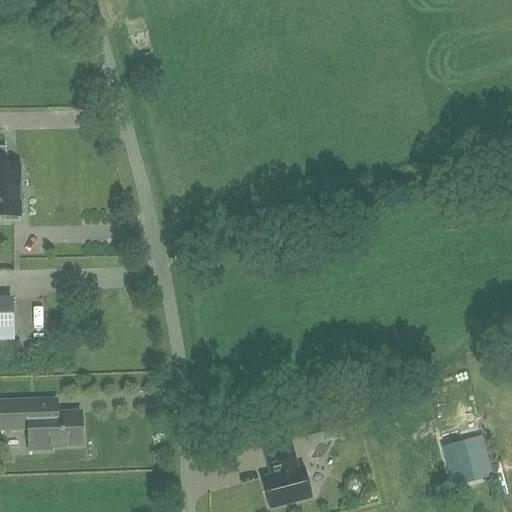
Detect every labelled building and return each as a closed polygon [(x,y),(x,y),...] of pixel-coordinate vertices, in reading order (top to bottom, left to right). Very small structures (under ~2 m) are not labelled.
[(0,86),(8,86),(8,56),(0,55),(0,86)] [(85,70),(18,72),(19,85),(85,83),(85,70)] [(21,85),(21,107),(84,108),(84,86),(21,85)] [(20,159),(6,159),(6,148),(0,148),(0,218),(21,218),(20,159)] [(61,295),(38,307),(55,340),(77,329),(61,295)] [(0,341),(12,341),(10,299),(0,299),(0,341)] [(30,415),(29,401),(0,402),(0,413),(1,431),(29,430),(29,452),(50,451),(50,447),(81,446),(80,414),(30,415)] [(344,416),(324,421),(329,441),(349,437),(344,416)] [(453,486),(473,481),(462,443),(443,449),(453,486)] [(297,470),(292,449),(266,456),(271,477),(262,479),(269,508),(312,498),(304,469),(297,470)] [(502,469),(507,489),(511,488),(511,472),(511,467),(502,469)]
